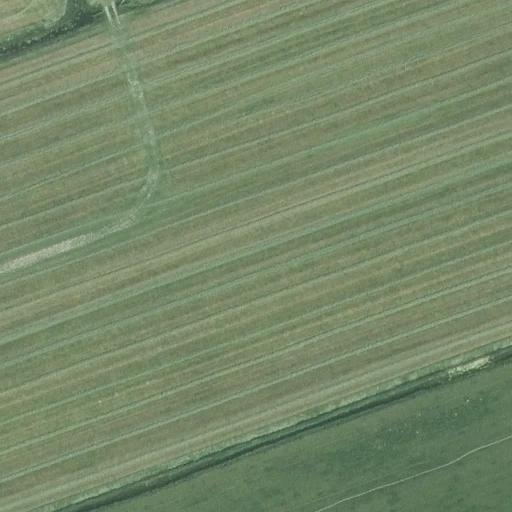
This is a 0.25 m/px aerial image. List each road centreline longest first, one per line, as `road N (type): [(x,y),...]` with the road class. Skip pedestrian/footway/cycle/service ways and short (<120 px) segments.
road 1 (track): [(107,0),(155,152),(122,218),(511,74)]
road 2 (track): [(122,218),(0,264)]
